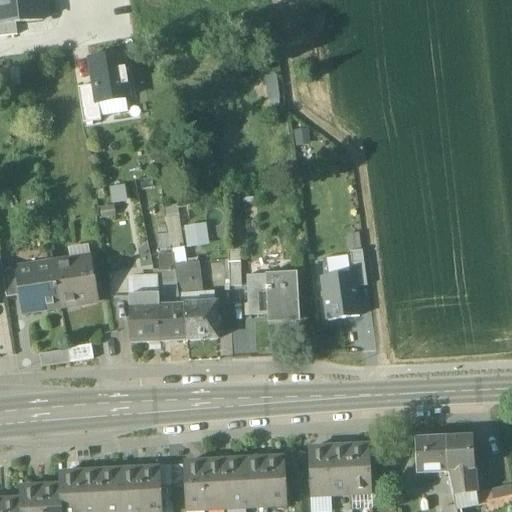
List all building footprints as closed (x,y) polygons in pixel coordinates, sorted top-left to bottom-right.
[(40,0),(0,0),(0,26),(16,25),(43,22),(40,0)] [(0,38),(17,37),(16,25),(0,26),(0,38)] [(98,104),(130,99),(122,56),(91,61),(95,87),(98,104)] [(98,104),(95,87),(79,90),(84,124),(101,121),(98,104)] [(321,175),(306,177),(308,187),(322,185),(321,175)] [(92,188),(80,189),(83,209),(95,207),(92,188)] [(110,208),(100,209),(101,218),(112,217),(110,208)] [(190,247),(211,244),(208,223),(187,225),(190,247)] [(169,235),(159,236),(161,250),(152,250),(152,263),(156,263),(157,271),(175,270),(174,267),(172,251),(169,235)] [(184,249),(172,251),(174,267),(186,265),(184,249)] [(353,273),(355,288),(367,286),(362,251),(350,253),(353,273)] [(92,261),(74,264),(73,260),(54,263),(60,305),(79,302),(80,306),(99,303),(92,261)] [(54,263),(14,269),(19,297),(22,315),(61,309),(60,305),(54,263)] [(186,265),(174,267),(175,270),(177,285),(179,297),(202,294),(198,263),(186,265)] [(14,269),(2,271),(3,278),(6,299),(19,297),(14,269)] [(157,271),(153,271),(154,279),(155,279),(156,286),(177,285),(175,270),(157,271)] [(353,273),(322,278),(329,322),(360,317),(355,288),(353,273)] [(297,274),(266,276),(266,282),(247,283),(249,317),(268,316),(268,325),(300,324),(297,274)] [(159,295),(129,297),(131,345),(161,343),(159,307),(159,295)] [(216,305),(185,306),(187,342),(218,340),(216,305)] [(159,307),(161,343),(187,342),(185,306),(159,307)] [(91,346),(68,350),(68,352),(70,364),(94,360),(91,346)] [(68,352),(40,356),(42,369),(70,364),(68,352)] [(473,438),(446,440),(448,470),(448,474),(474,472),(473,438)] [(446,440),(415,441),(416,472),(448,470),(446,440)] [(369,447),(349,449),(351,496),(372,495),(369,447)] [(349,449),(329,450),(331,497),(351,496),(349,449)] [(329,450),(308,451),(311,499),(331,497),(329,450)] [(285,460),(264,461),(267,509),(287,508),(285,460)] [(264,461),(244,462),(247,510),(267,509),(264,461)] [(244,462),(224,463),(227,511),(247,510),(244,462)] [(224,463),(204,464),(206,511),(208,511),(227,511),(224,463)] [(206,511),(204,464),(184,465),(185,486),(185,511),(206,511)] [(184,466),(172,467),(173,486),(185,486),(184,466)] [(172,467),(163,468),(163,472),(160,472),(161,487),(173,486),(172,467)] [(160,470),(139,471),(141,511),(161,511),(161,487),(160,472),(160,470)] [(141,511),(139,471),(119,473),(121,511),(141,511)] [(448,474),(453,497),(454,496),(476,493),(474,472),(448,474)] [(121,511),(119,473),(99,474),(101,511),(121,511)] [(101,511),(99,474),(79,475),(81,511),(101,511)] [(81,511),(79,475),(59,476),(59,488),(60,488),(61,511),(81,511)] [(59,488),(40,489),(41,511),(61,511),(60,488),(59,488)] [(511,488),(477,496),(478,508),(485,506),(486,511),(511,506),(511,488)] [(41,511),(40,489),(19,490),(20,502),(21,502),(21,511),(41,511)] [(476,493),(454,496),(457,511),(478,508),(477,496),(476,493)] [(20,502),(1,503),(1,511),(21,511),(21,502),(20,502)]
